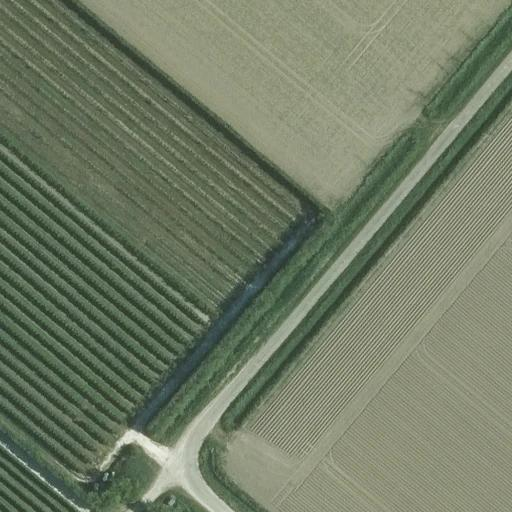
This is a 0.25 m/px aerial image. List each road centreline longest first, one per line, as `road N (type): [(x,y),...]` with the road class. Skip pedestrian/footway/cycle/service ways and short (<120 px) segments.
road 1 (unclassified): [(221,511),(172,471),(511,58)]
road 2 (track): [(172,471),(136,437),(138,427),(312,218)]
